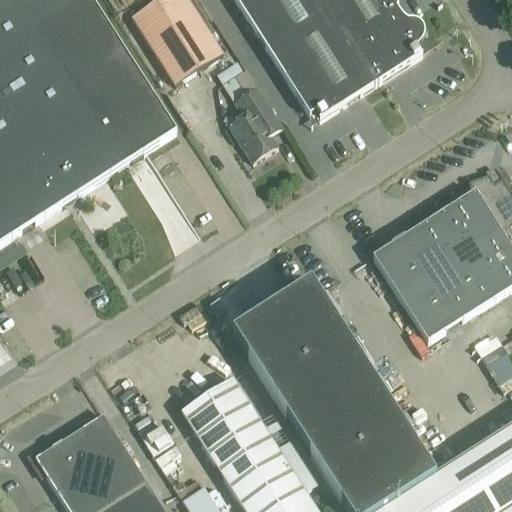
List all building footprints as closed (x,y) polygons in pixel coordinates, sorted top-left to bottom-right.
[(0,250),(176,137),(88,0),(9,0),(0,6),(0,250)] [(150,0),(155,7),(131,22),(175,91),(223,60),(184,0),(150,0)] [(375,90),(317,0),(231,0),(309,122),(316,117),(321,125),(375,90)] [(317,0),(375,90),(420,61),(415,53),(418,51),(421,47),(423,44),(424,39),(423,35),(422,31),(419,28),(415,26),(411,25),(407,26),(404,23),(401,20),(396,13),(398,12),(390,0),(317,0)] [(235,108),(244,122),(229,131),(252,168),(278,152),(271,142),(282,134),(257,94),(235,108)] [(511,199),(511,198),(506,182),(494,190),(488,180),(467,187),(470,192),(451,198),(453,202),(434,209),(436,213),(417,220),(423,230),(372,262),(427,348),(511,293),(511,199)] [(381,511),(433,479),(311,288),(232,338),(343,511),(381,511)] [(175,315),(186,333),(197,327),(193,320),(202,315),(195,303),(175,315)] [(497,366),(509,360),(501,345),(489,351),(497,366)] [(98,368),(103,378),(117,370),(112,361),(98,368)] [(241,511),(313,511),(232,385),(181,418),(241,511)] [(179,454),(148,409),(130,421),(161,467),(179,454)] [(161,511),(103,421),(35,464),(65,511),(161,511)] [(511,511),(511,431),(435,481),(433,479),(381,511),(511,511)] [(217,511),(199,479),(177,491),(189,511),(217,511)]
